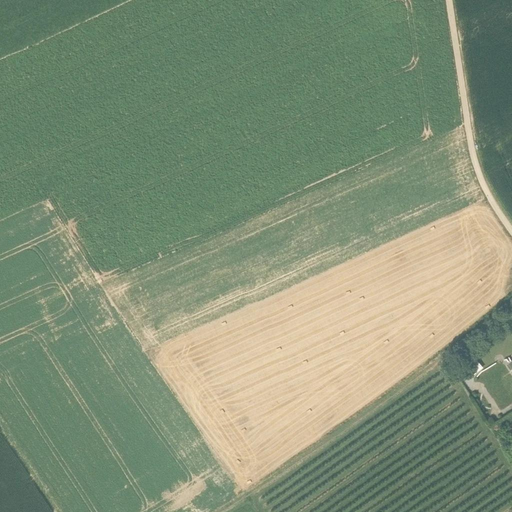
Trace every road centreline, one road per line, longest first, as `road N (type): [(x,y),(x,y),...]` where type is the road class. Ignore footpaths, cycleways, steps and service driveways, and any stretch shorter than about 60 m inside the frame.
road 1 (track): [(511,300),(218,511)]
road 2 (unclassified): [(511,230),(475,164),(449,0)]
